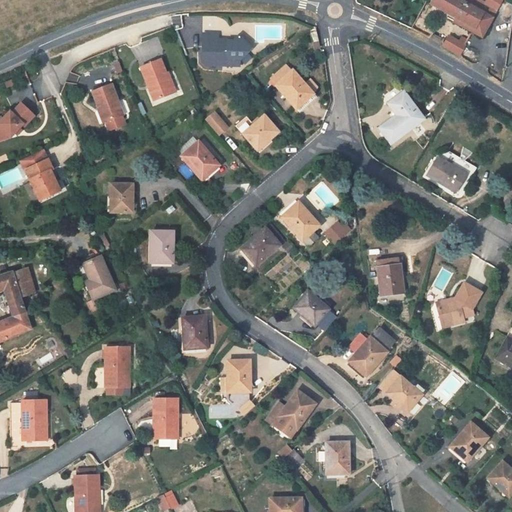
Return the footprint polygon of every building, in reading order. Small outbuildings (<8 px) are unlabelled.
[(455,18),(454,21),(482,36),(496,11),(487,5),(477,0),(462,0),(461,1),(459,0),(432,0),(430,4),(455,18)] [(489,0),(487,5),(496,11),(502,0),(489,0)] [(218,34),(203,34),(202,60),(207,65),(227,65),(240,66),(240,60),(251,49),(239,35),(233,41),(227,40),(218,39),(218,34)] [(446,40),(442,46),(460,55),(468,40),(462,37),(459,42),(452,37),(449,42),(446,40)] [(140,67),(154,101),(172,93),(165,74),(166,74),(160,59),(140,67)] [(302,101),(303,102),(313,94),(292,71),(292,72),(286,66),(271,79),(277,85),(275,86),(295,108),(302,101)] [(166,74),(165,74),(172,93),(175,92),(168,73),(166,74)] [(123,115),(111,84),(92,92),(104,122),(106,122),(121,116),(123,115)] [(425,119),(404,92),(388,104),(397,115),(379,128),(391,144),(425,119)] [(302,101),(295,108),(299,112),(316,97),(313,94),(303,102),(302,101)] [(22,125),(24,126),(34,116),(21,103),(11,114),(10,112),(4,118),(1,116),(0,116),(0,140),(10,137),(22,125)] [(207,120),(220,135),(228,128),(215,113),(207,120)] [(258,151),(279,132),(264,115),(253,125),(246,117),(236,126),(258,151)] [(106,122),(109,130),(125,124),(121,116),(106,122)] [(209,174),(218,166),(198,142),(193,147),(182,157),(201,179),(208,173),(209,174)] [(478,169),(449,152),(440,154),(427,176),(457,194),(468,175),(472,178),(478,169)] [(48,159),(25,170),(31,182),(26,184),(30,191),(34,189),(40,201),(60,191),(50,170),(52,169),(48,159)] [(132,184),(111,184),(111,213),(132,212),(132,184)] [(302,240),(319,226),(299,204),(293,210),(291,209),(286,214),(282,218),(302,240)] [(335,245),(346,235),(351,231),(345,224),(340,228),(336,224),(325,234),(335,245)] [(279,245),(283,241),(270,226),(266,230),(265,229),(242,249),(256,266),(280,245),(279,245)] [(255,235),(260,230),(257,226),(252,231),(255,235)] [(173,263),(173,232),(151,232),(151,261),(160,261),(160,263),(173,263)] [(116,290),(101,256),(83,264),(91,282),(87,284),(94,300),(116,290)] [(381,296),(404,293),(401,272),(404,272),(402,257),(376,261),(381,296)] [(28,268),(13,273),(20,296),(35,292),(28,268)] [(13,317),(25,312),(20,296),(13,273),(12,272),(0,275),(0,290),(4,289),(13,317)] [(449,318),(451,325),(465,321),(464,317),(474,314),(472,308),(482,292),(464,282),(455,297),(454,300),(451,302),(447,300),(436,303),(441,320),(449,318)] [(315,327),(330,310),(306,290),(292,307),(315,327)] [(0,341),(31,329),(25,312),(13,317),(0,322),(0,341)] [(194,348),(207,347),(204,317),(182,319),(185,347),(194,347),(194,348)] [(511,327),(511,328),(494,358),(511,368),(511,327)] [(366,376),(395,343),(378,328),(351,360),(358,366),(357,367),(366,376)] [(125,388),(130,388),(130,347),(106,348),(106,388),(125,388)] [(250,391),(249,361),(227,361),(228,377),(221,377),(222,392),(228,392),(228,390),(237,390),(237,392),(250,391)] [(409,413),(423,396),(422,395),(425,391),(418,386),(415,389),(401,377),(387,394),(396,401),(408,412),(409,413)] [(265,422),(289,440),(315,405),(297,392),(286,407),(279,402),(265,422)] [(154,439),(178,439),(178,399),(154,399),(154,439)] [(23,441),(48,440),(46,400),(22,401),(22,403),(10,404),(11,448),(24,447),(23,441)] [(396,401),(392,405),(405,416),(408,412),(396,401)] [(467,461),(487,438),(470,423),(451,446),(459,452),(457,453),(465,460),(467,461)] [(348,443),(326,443),(326,474),(327,474),(336,474),(348,474),(348,443)] [(279,453),(283,458),(292,451),(287,445),(279,453)] [(302,459),(294,449),(292,451),(283,458),(283,459),(291,469),(302,459)] [(510,498),(511,495),(511,470),(501,461),(487,478),(510,498)] [(75,511),(100,511),(99,475),(95,475),(78,476),(75,476),(75,511)] [(163,511),(170,508),(164,495),(156,498),(163,511)] [(171,509),(178,506),(173,496),(167,499),(171,509)] [(301,503),(301,499),(270,499),(270,511),(299,511),(301,511),(301,503)]
